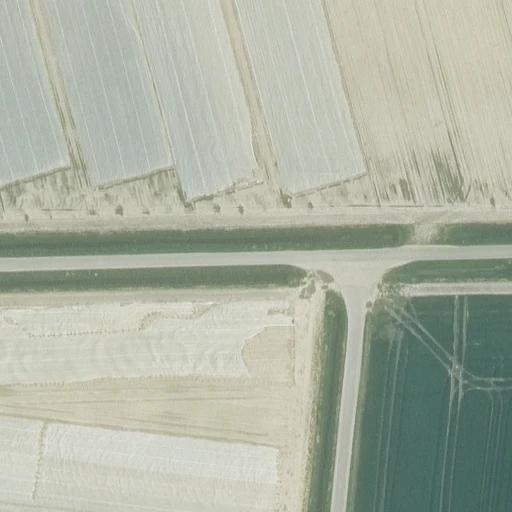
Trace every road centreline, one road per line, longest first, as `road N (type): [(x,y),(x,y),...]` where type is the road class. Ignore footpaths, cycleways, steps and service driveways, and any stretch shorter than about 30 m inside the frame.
road 1 (unclassified): [(0,268),(511,258)]
road 2 (track): [(337,511),(361,263)]
